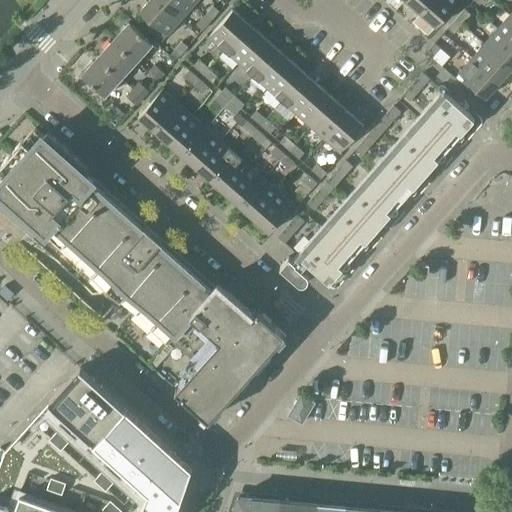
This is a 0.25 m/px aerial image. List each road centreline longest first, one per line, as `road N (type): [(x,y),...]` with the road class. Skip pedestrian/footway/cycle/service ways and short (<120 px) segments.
road 1 (residential): [(327,336),(19,65)]
road 2 (residential): [(0,258),(223,453)]
road 3 (residential): [(327,336),(490,154),(511,153)]
road 4 (residential): [(223,453),(327,336)]
road 5 (residential): [(406,77),(347,24),(320,23),(292,0)]
